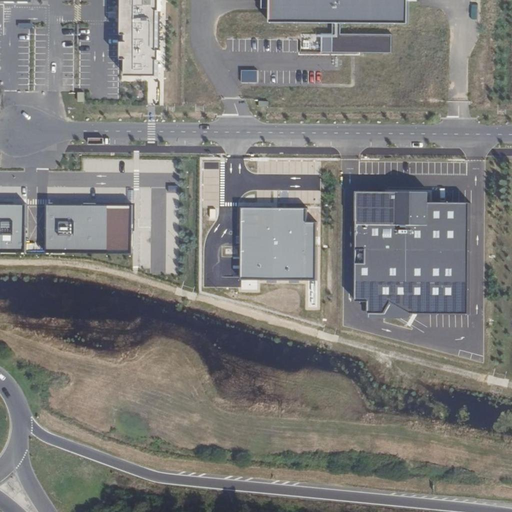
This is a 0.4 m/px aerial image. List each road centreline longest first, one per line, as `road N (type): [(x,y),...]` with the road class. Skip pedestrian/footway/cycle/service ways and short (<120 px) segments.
road 1 (trunk): [(497,511),(163,478),(52,438),(21,415)]
road 2 (unclassified): [(511,134),(23,128)]
